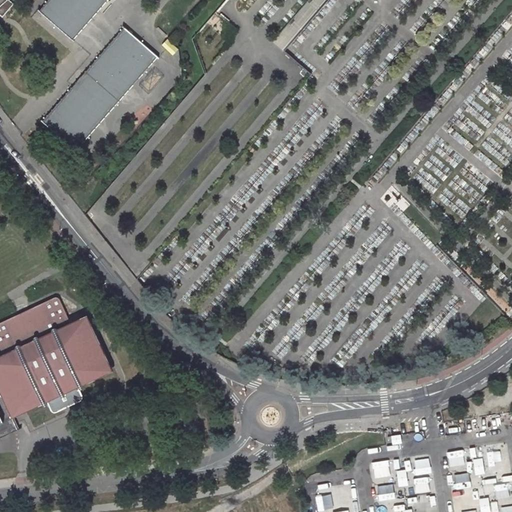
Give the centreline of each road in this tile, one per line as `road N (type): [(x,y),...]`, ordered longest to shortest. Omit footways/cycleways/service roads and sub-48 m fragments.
road 1 (residential): [(0,137),(156,331),(210,368)]
road 2 (unclassified): [(0,496),(193,475)]
road 3 (unclassified): [(286,429),(428,394)]
road 4 (unclassified): [(428,394),(284,400)]
